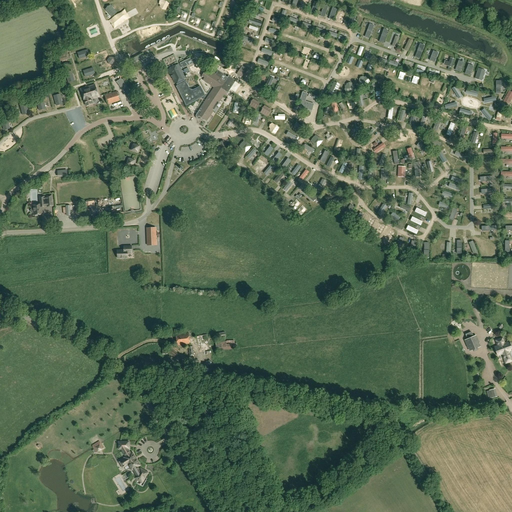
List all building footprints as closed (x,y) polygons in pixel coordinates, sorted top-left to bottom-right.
[(311,12),(315,14),(319,2),(315,1),(311,12)] [(320,16),(325,17),(328,6),(324,4),(320,16)] [(329,19),(333,20),(337,8),(333,7),(329,19)] [(352,14),(348,25),(352,27),(356,15),(352,14)] [(248,22),(261,26),(262,22),(250,17),(248,22)] [(365,37),(369,38),(374,25),(370,23),(365,37)] [(379,42),(384,43),(388,30),(384,28),(379,42)] [(404,50),(408,51),(413,40),(409,39),(404,50)] [(415,57),(419,59),(425,44),(421,43),(415,57)] [(80,59),(89,56),(87,50),(78,53),(80,59)] [(433,50),(430,60),(435,62),(439,52),(433,50)] [(56,57),(57,62),(71,58),(70,53),(56,57)] [(183,59),(187,67),(194,64),(193,62),(190,64),(187,57),(183,59)] [(445,63),(452,65),(454,58),(451,57),(450,61),(446,60),(445,63)] [(460,60),(455,70),(460,72),(465,62),(460,60)] [(312,68),(317,71),(320,64),(314,62),(312,68)] [(182,71),(178,64),(169,70),(176,83),(185,78),(184,75),(190,72),(188,68),(182,71)] [(469,64),(465,74),(470,76),(474,66),(469,64)] [(241,77),(247,69),(242,66),(237,74),(241,77)] [(86,77),(95,74),(93,68),(84,71),(86,77)] [(207,120),(214,110),(219,102),(226,91),(227,93),(228,92),(229,90),(236,80),(235,80),(228,76),(227,77),(225,76),(223,75),(221,78),(221,77),(223,74),(221,73),(219,71),(218,71),(216,74),(207,68),(202,76),(206,78),(204,81),(214,87),(208,96),(197,114),(196,114),(196,115),(196,116),(196,117),(197,117),(197,118),(198,118),(199,119),(200,119),(200,118),(201,118),(202,118),(202,117),(207,120)] [(475,78),(483,80),(486,70),(479,68),(475,78)] [(68,82),(75,81),(72,71),(66,73),(68,82)] [(274,77),(270,75),(265,85),(269,87),(274,77)] [(130,100),(134,96),(121,78),(116,82),(130,100)] [(186,82),(185,80),(177,84),(178,86),(178,87),(187,105),(205,95),(200,86),(193,90),(191,89),(187,82),(186,82)] [(93,104),(91,99),(99,96),(95,84),(80,89),(84,101),(85,101),(86,106),(93,104)] [(455,86),(452,89),(458,98),(462,96),(455,86)] [(248,99),(254,93),(250,90),(245,96),(248,99)] [(108,104),(120,101),(117,91),(105,95),(108,104)] [(312,110),(314,104),(305,101),(307,94),(303,92),(298,106),(312,110)] [(57,105),(63,104),(60,94),(54,96),(57,105)] [(39,111),(46,109),(43,96),(36,98),(39,111)] [(23,115),(29,113),(26,103),(20,105),(23,115)] [(262,107),(260,110),(267,116),(269,114),(262,107)] [(485,108),(481,111),(489,120),(492,117),(485,108)] [(438,118),(433,129),(437,131),(442,119),(438,118)] [(4,130),(10,128),(8,119),(1,121),(4,130)] [(270,119),(266,128),(271,129),(275,121),(270,119)] [(162,134),(157,126),(143,134),(147,142),(162,134)] [(463,126),(459,138),(463,140),(467,128),(463,126)] [(366,136),(368,138),(375,130),(372,128),(366,136)] [(474,131),(470,141),(475,142),(479,133),(474,131)] [(430,141),(439,147),(441,143),(432,137),(430,141)] [(312,144),(315,147),(321,140),(318,138),(312,144)] [(249,150),(252,148),(245,139),(242,142),(249,150)] [(252,139),(250,141),(257,148),(260,146),(252,139)] [(226,146),(224,141),(219,143),(222,152),(228,150),(227,149),(228,148),(227,146),(226,146)] [(373,149),(376,153),(386,146),(383,142),(373,149)] [(416,146),(427,154),(430,150),(419,142),(416,146)] [(305,144),(303,148),(312,153),(315,150),(305,144)] [(273,149),(270,146),(264,154),(267,156),(273,149)] [(321,146),(316,156),(321,158),(325,148),(321,146)] [(257,151),(254,148),(246,156),(249,159),(257,151)] [(324,163),(329,152),(325,150),(320,161),(324,163)] [(437,153),(443,163),(446,161),(440,151),(437,153)] [(454,155),(464,159),(466,155),(456,151),(454,155)] [(272,160),(276,162),(282,154),(278,152),(272,160)] [(379,163),(382,165),(387,156),(383,154),(379,163)] [(270,162),(261,155),(259,158),(267,165),(270,162)] [(330,168),(335,158),(331,156),(326,166),(330,168)] [(282,166),(286,168),(291,160),(288,158),(282,166)] [(342,174),(347,164),(344,162),(339,172),(342,174)] [(271,164),(264,173),(267,175),(274,167),(271,164)] [(298,164),(291,173),(295,175),(301,167),(298,164)] [(309,172),(306,169),(299,178),(302,180),(309,172)] [(285,173),(282,171),(274,181),(277,183),(285,173)] [(326,180),(323,178),(317,189),(321,191),(326,180)] [(283,189),(286,191),(292,184),(289,181),(283,189)] [(303,192),(313,201),(316,197),(306,188),(303,192)] [(42,214),(41,207),(53,206),(52,196),(39,197),(40,204),(33,205),(34,208),(32,208),(31,210),(31,212),(32,213),(34,213),(34,215),(42,214)] [(299,203),(308,209),(310,206),(301,200),(299,203)] [(412,207),(401,203),(399,207),(410,212),(412,207)] [(354,206),(351,204),(344,213),(348,216),(354,206)] [(387,206),(383,204),(377,214),(381,216),(387,206)] [(422,217),(424,215),(416,207),(414,210),(422,217)] [(453,207),(449,219),(454,220),(458,209),(453,207)] [(68,220),(78,220),(78,209),(69,209),(68,220)] [(364,214),(360,212),(354,221),(358,224),(364,214)] [(400,217),(393,212),(391,215),(398,220),(400,217)] [(411,216),(409,218),(417,226),(419,223),(411,216)] [(407,223),(404,226),(412,232),(414,229),(407,223)] [(379,237),(384,229),(381,226),(375,235),(379,237)] [(155,228),(147,228),(147,245),(156,245),(155,228)] [(399,251),(404,239),(400,237),(395,250),(399,251)] [(473,241),(469,243),(473,254),(478,252),(473,241)] [(124,250),(117,250),(118,258),(128,258),(127,253),(132,253),(132,246),(124,246),(124,250)] [(468,348),(469,347),(470,351),(474,349),(476,348),(480,347),(478,343),(479,343),(476,336),(473,337),(471,332),(466,334),(468,339),(465,340),(468,348)] [(177,345),(190,344),(189,333),(176,334),(177,345)] [(210,349),(210,335),(203,335),(203,339),(200,339),(200,349),(210,349)] [(505,360),(511,358),(508,351),(511,351),(510,349),(511,349),(509,343),(508,344),(508,342),(504,344),(502,338),(496,341),(496,340),(498,346),(496,347),(497,350),(496,350),(498,355),(502,354),(505,360)] [(222,349),(222,350),(235,349),(235,348),(237,348),(237,343),(235,343),(235,340),(228,341),(222,341),(221,339),(215,339),(216,350),(222,349)] [(177,357),(179,355),(177,354),(177,353),(171,348),(168,352),(174,357),(175,356),(177,357)] [(204,368),(212,363),(210,360),(202,364),(204,368)] [(100,442),(93,447),(96,453),(104,448),(100,442)] [(128,448),(123,451),(126,456),(124,457),(125,458),(122,460),(123,462),(123,463),(123,464),(124,464),(125,466),(128,464),(132,470),(133,469),(137,475),(135,478),(142,482),(148,473),(140,469),(139,470),(137,467),(140,465),(132,453),(131,453),(128,448)] [(123,474),(126,473),(120,462),(117,463),(123,474)]
